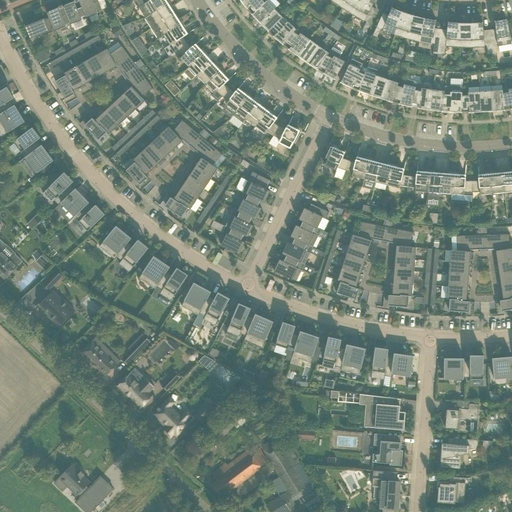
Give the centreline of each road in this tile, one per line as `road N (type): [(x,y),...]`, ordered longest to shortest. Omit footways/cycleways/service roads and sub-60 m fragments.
road 1 (residential): [(246,286),(159,235),(91,175),(52,128),(0,30)]
road 2 (unclassified): [(208,511),(0,309)]
road 3 (residential): [(431,336),(316,315),(246,286)]
road 4 (residential): [(246,286),(327,116)]
road 5 (residential): [(511,144),(399,141),(327,116)]
road 6 (residential): [(327,116),(244,60),(195,0)]
road 7 (residential): [(417,511),(431,336)]
